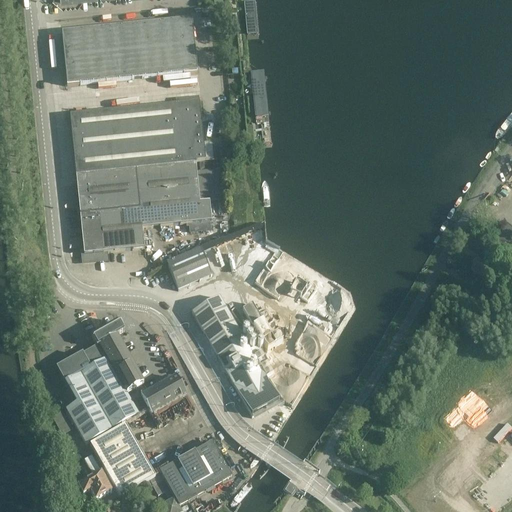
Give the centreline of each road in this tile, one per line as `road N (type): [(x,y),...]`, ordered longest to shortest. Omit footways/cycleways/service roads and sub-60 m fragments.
road 1 (tertiary): [(31,19),(62,278),(80,292),(156,301),(247,438)]
road 2 (unclassified): [(511,154),(334,440),(327,474)]
road 3 (unclassified): [(31,19),(196,0)]
